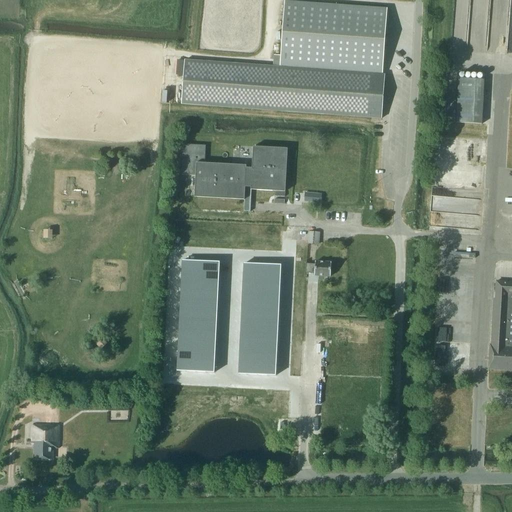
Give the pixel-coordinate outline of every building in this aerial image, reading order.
[(280,59),(273,59),(273,66),(224,62),(184,59),(181,104),(221,106),(381,118),(384,74),(382,74),(387,8),(284,0),(280,59)] [(458,79),(455,124),(481,125),(483,81),(458,79)] [(244,199),(244,210),(249,211),(251,189),(285,191),(285,190),(284,190),(286,156),(287,156),(287,148),(252,146),(252,147),(253,147),(252,169),(246,168),(246,165),(245,165),(244,165),(205,163),(205,145),(183,144),(182,175),(196,175),(195,197),(244,199)] [(451,171),(441,171),(441,181),(451,181),(451,171)] [(461,199),(462,194),(433,191),(431,211),(476,215),(477,200),(461,199)] [(305,193),(304,201),(321,203),(321,194),(305,193)] [(309,232),(308,245),(320,245),(321,233),(309,232)] [(53,243),(54,234),(45,233),(44,242),(53,243)] [(183,261),(177,371),(214,373),(220,263),(183,261)] [(315,266),(314,272),(314,274),(330,275),(331,262),(315,261),(315,266)] [(244,264),(239,374),(276,376),(281,266),(244,264)] [(489,346),(488,368),(487,370),(511,371),(511,283),(496,283),(496,300),(493,300),(491,346),(489,346)] [(102,352),(109,346),(103,339),(96,346),(102,352)] [(31,444),(34,444),(34,459),(52,459),(53,448),(59,449),(59,426),(56,426),(51,426),(32,425),(31,444)]
